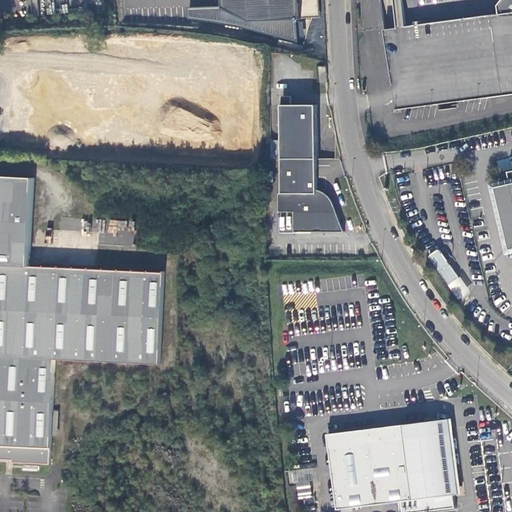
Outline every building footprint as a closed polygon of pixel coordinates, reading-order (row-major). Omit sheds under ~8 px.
[(301,0),(224,0),(225,7),(225,9),(251,22),(297,20),(303,20),(301,0)] [(403,25),(383,28),(392,98),(393,108),(511,93),(511,0),(501,0),(498,5),(499,13),(403,25)] [(225,9),(225,7),(189,8),(189,19),(214,23),(239,27),(298,42),(297,20),(251,22),(225,9)] [(284,98),(284,106),(293,106),(293,98),(284,98)] [(284,106),(284,159),(319,159),(318,106),(293,106),(284,106)] [(319,190),(319,159),(284,159),(284,195),(281,195),(281,213),(296,213),(297,233),(345,232),(335,204),(332,199),(329,195),(324,192),(319,190)] [(511,169),(509,170),(511,182),(502,185),(508,211),(503,212),(505,222),(510,221),(511,229),(511,169)] [(35,177),(0,175),(0,458),(13,460),(14,462),(51,464),(56,359),(160,364),(164,272),(31,265),(35,177)] [(459,300),(469,292),(438,248),(427,256),(459,300)] [(426,420),(328,433),(337,508),(399,500),(400,511),(410,511),(455,506),(453,493),(455,493),(446,418),(437,419),(437,417),(431,417),(426,417),(426,420)]
